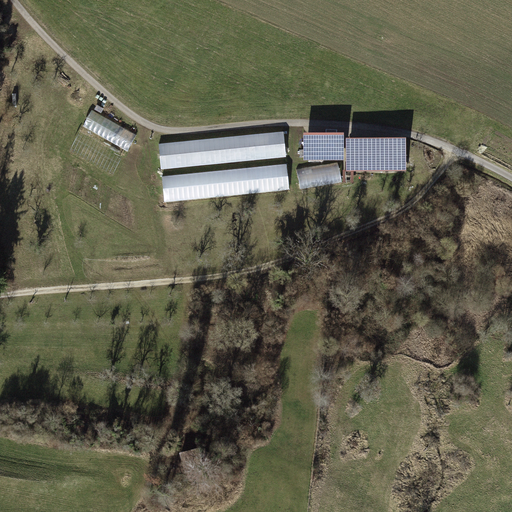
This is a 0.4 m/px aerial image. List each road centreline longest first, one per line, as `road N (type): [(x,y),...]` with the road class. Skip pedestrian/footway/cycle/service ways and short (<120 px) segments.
road 1 (track): [(16,0),(100,89),(164,129),(293,121),(379,128),(455,142),(511,175)]
road 2 (track): [(0,294),(291,264),(416,204),(468,148)]
